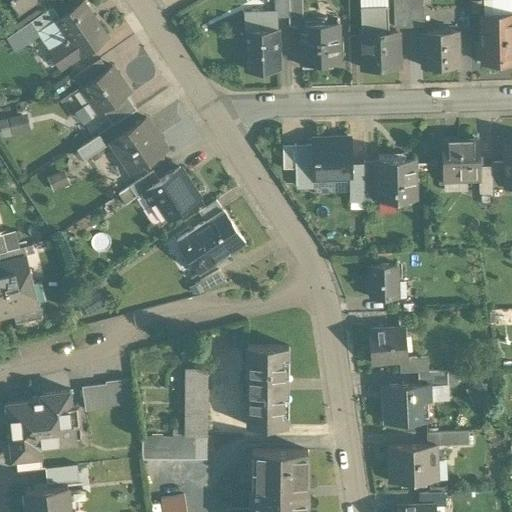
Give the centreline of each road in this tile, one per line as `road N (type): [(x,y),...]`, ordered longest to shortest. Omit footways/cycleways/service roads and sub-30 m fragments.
road 1 (residential): [(0,371),(101,354),(128,329),(270,307),(320,286)]
road 2 (residential): [(207,113),(511,103)]
road 3 (residential): [(320,286),(356,511)]
road 4 (residential): [(207,113),(320,286)]
road 5 (residential): [(135,0),(207,113)]
